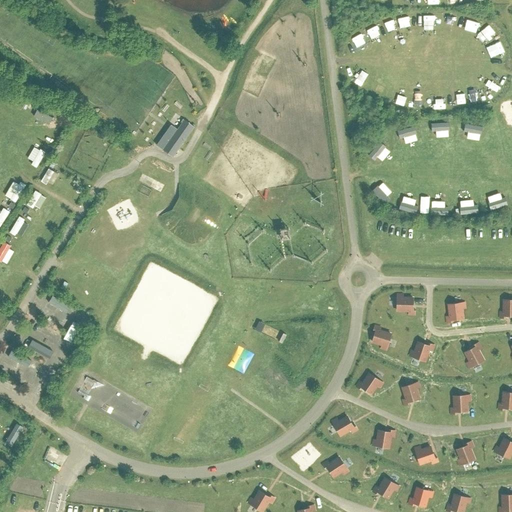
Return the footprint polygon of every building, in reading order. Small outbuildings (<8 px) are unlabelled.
[(422,23),(423,33),(442,31),(442,22),(422,23)] [(408,34),(406,26),(386,31),(388,38),(408,34)] [(459,36),(477,38),(478,28),(460,26),(459,36)] [(362,57),(374,44),(366,37),(354,50),(362,57)] [(370,90),(365,83),(368,81),(363,73),(352,82),(362,96),(370,90)] [(425,116),(443,116),(443,111),(437,111),(437,102),(425,102),(425,116)] [(48,126),(63,132),(66,126),(51,120),(48,126)] [(194,127),(184,120),(177,131),(175,129),(167,142),(168,143),(163,150),(173,157),(194,127)] [(430,132),(431,139),(435,139),(436,145),(450,144),(449,131),(430,132)] [(465,133),(464,146),(480,148),(481,135),(465,133)] [(397,138),(397,146),(404,146),(404,149),(417,150),(417,138),(397,138)] [(377,165),(381,169),(390,159),(380,149),(368,161),(374,167),(377,165)] [(33,182),(38,173),(29,168),(24,177),(33,182)] [(40,189),(50,194),(57,179),(46,174),(40,189)] [(383,188),(372,197),(382,209),(392,200),(383,188)] [(508,207),(501,208),(500,201),(487,203),(488,218),(509,215),(508,207)] [(398,216),(412,220),(417,207),(403,203),(398,216)] [(135,219),(102,225),(108,256),(140,250),(135,219)] [(401,295),(397,294),(396,310),(407,311),(406,316),(413,316),(414,310),(412,310),(412,298),(401,297),(401,295)] [(511,300),(502,300),(502,312),(497,312),(496,318),(503,318),(503,316),(511,316),(511,300)] [(463,309),(462,302),(447,304),(448,317),(443,317),(444,323),(451,323),(450,320),(462,319),(461,309),(463,309)] [(379,327),(373,325),(372,330),(375,331),(371,342),(380,345),(378,350),(385,352),(390,334),(378,330),(379,327)] [(253,337),(261,340),(263,336),(275,342),(278,336),(259,327),(253,337)] [(409,356),(425,361),(429,350),(432,351),(434,345),(429,343),(428,346),(418,342),(414,351),(411,350),(409,356)] [(469,368),(484,360),(478,350),(481,348),(478,343),(474,345),(475,347),(465,352),(469,361),(466,363),(469,368)] [(228,372),(243,378),(246,374),(251,362),(236,355),(228,372)] [(382,383),(368,373),(361,384),(357,381),(354,386),(359,389),(361,387),(371,395),(376,387),(378,389),(382,383)] [(91,397),(101,399),(103,387),(82,382),(78,400),(89,403),(91,397)] [(421,388),(419,382),(401,387),(405,398),(402,399),(404,406),(409,405),(408,402),(420,399),(417,389),(421,388)] [(511,392),(502,392),(501,404),(495,403),(495,410),(502,410),(502,408),(511,409),(511,392)] [(470,395),(453,396),(454,408),(451,408),(451,414),(456,414),(456,412),(467,411),(467,401),(470,401),(470,395)] [(332,421),(340,436),(350,430),(352,433),(357,429),(355,425),(353,426),(347,417),(338,422),(337,419),(332,421)] [(372,445),(389,448),(391,436),(394,437),(395,431),(390,430),(390,432),(378,430),(377,440),(373,440),(372,445)] [(494,451),(509,458),(511,451),(511,442),(504,438),(499,447),(496,446),(494,451)] [(459,465),(474,459),(470,448),(473,447),(471,441),(466,443),(467,445),(457,449),(460,459),(457,460),(459,465)] [(415,448),(420,464),(431,460),(432,463),(438,461),(436,457),(434,457),(430,447),(421,450),(420,447),(415,448)] [(348,472),(339,457),(328,464),(326,460),(321,463),(324,468),(326,467),(333,478),(340,473),(342,476),(348,472)] [(398,486),(384,477),(378,488),(374,486),(371,491),(376,494),(377,492),(388,498),(392,491),(394,492),(398,486)] [(431,491),(416,487),(412,499),(408,497),(406,503),(412,505),(413,503),(425,507),(428,498),(429,498),(431,491)] [(248,503),(262,511),(268,501),(271,503),(274,497),(270,495),(269,497),(259,491),(254,500),(251,498),(248,503)] [(470,499),(454,494),(451,505),(448,504),(446,511),(451,511),(452,510),(460,511),(462,511),(465,503),(469,504),(470,499)] [(511,494),(502,495),(502,507),(499,507),(498,511),(503,511),(504,511),(511,510),(511,494)]
